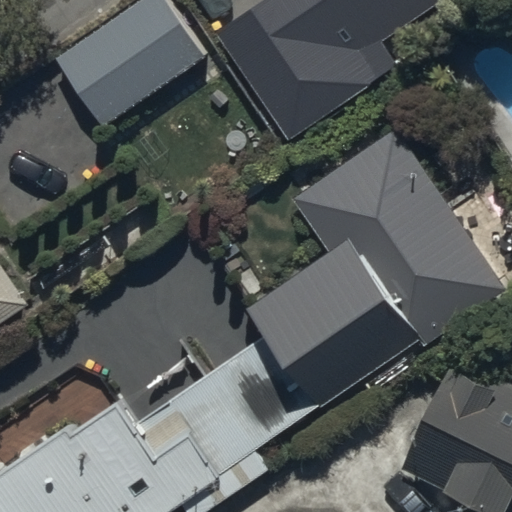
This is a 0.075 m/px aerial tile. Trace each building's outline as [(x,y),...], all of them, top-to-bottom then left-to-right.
[(136,0),(58,52),(105,123),(209,55),(173,0),(136,0)] [(264,0),(223,27),(293,134),(403,62),(384,32),(433,0),(264,0)] [(275,327),(136,419),(119,394),(0,472),(0,511),(162,511),(175,504),(187,496),(332,401),(330,399),(402,351),(407,359),(509,292),(399,124),(296,191),(334,247),(256,298),(275,327)] [(0,324),(32,304),(0,256),(0,324)] [(406,464),(503,511),(511,511),(511,381),(460,356),(406,464)]
